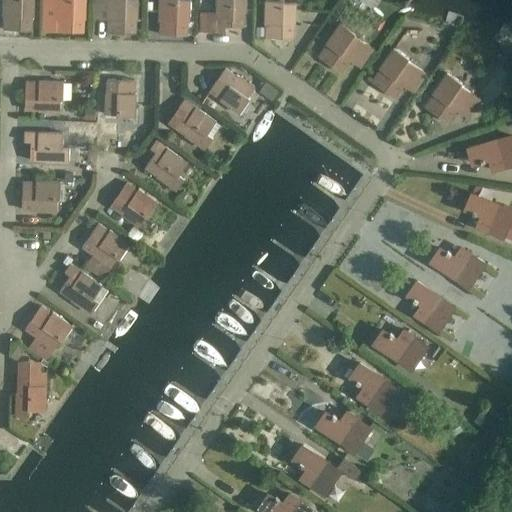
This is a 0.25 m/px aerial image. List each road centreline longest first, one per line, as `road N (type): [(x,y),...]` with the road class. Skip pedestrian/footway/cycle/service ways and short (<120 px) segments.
road 1 (residential): [(149,511),(395,154),(248,54),(7,46)]
road 2 (residential): [(4,324),(7,46)]
road 3 (residential): [(104,190),(4,324)]
